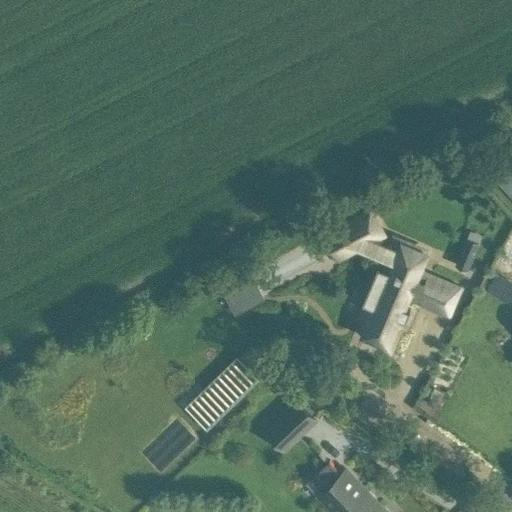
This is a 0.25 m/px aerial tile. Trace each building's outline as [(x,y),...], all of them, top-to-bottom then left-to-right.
[(511,192),(511,167),(499,179),(511,192)] [(427,251),(394,237),(391,243),(377,236),(384,233),(371,208),(341,224),(354,249),(361,245),(386,256),(383,263),(379,262),(363,300),(366,301),(359,319),(367,322),(363,332),(381,339),(378,345),(391,350),(401,326),(396,324),(400,315),(406,318),(407,317),(403,316),(407,307),(410,309),(411,308),(404,305),(408,296),(449,314),(461,285),(429,272),(420,268),(427,251)] [(468,236),(460,254),(472,259),(480,241),(468,236)] [(251,278),(227,291),(236,308),(260,295),(251,278)] [(493,434),(511,413),(511,373),(495,359),(470,387),(485,399),(471,415),(493,434)] [(212,382),(187,407),(208,427),(233,402),(212,382)] [(431,395),(428,402),(435,405),(438,398),(431,395)] [(284,414),(279,418),(266,430),(284,449),(297,437),(302,432),(318,418),(299,399),(284,414)] [(330,459),(324,465),(311,477),(323,490),(319,494),(335,511),(388,511),(346,468),(342,472),(330,459)]
